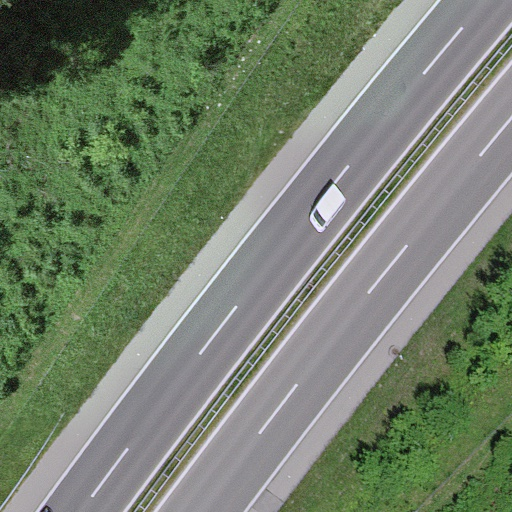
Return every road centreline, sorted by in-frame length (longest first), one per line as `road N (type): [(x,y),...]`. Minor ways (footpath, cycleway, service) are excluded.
road 1 (motorway): [(485,0),(80,511)]
road 2 (motorway): [(199,511),(511,116)]
road 3 (track): [(511,403),(399,511)]
